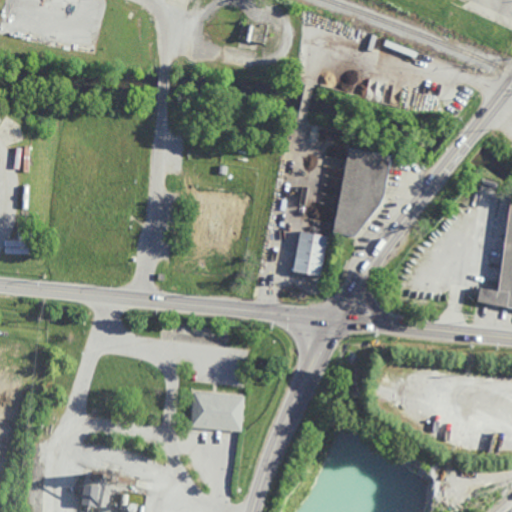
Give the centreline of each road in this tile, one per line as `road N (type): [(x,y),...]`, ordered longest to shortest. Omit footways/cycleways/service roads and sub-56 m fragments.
road 1 (secondary): [(0,284),(337,318)]
road 2 (secondary): [(511,83),(337,318)]
road 3 (secondary): [(337,318),(276,445),(254,511)]
road 4 (secondary): [(511,337),(337,318)]
